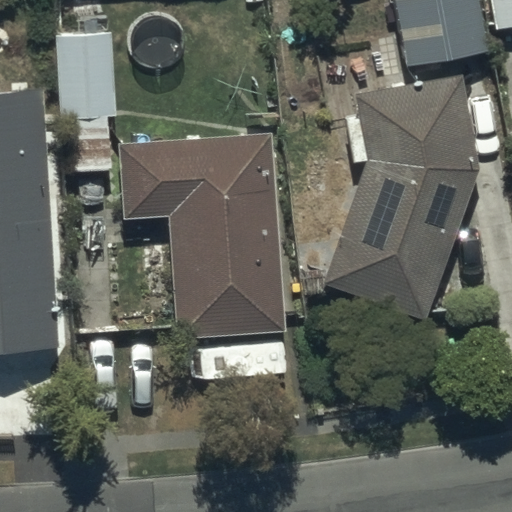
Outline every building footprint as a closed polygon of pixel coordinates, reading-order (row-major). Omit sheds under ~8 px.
[(478,49),(469,0),(385,0),(397,64),(478,49)] [(511,0),(482,0),(490,37),(511,32),(511,0)] [(106,44),(53,46),(55,125),(108,124),(106,44)] [(469,180),(449,87),(346,108),(351,129),(337,132),(345,172),(357,172),(313,292),(415,329),(469,180)] [(0,361),(50,358),(33,100),(0,102),(0,361)] [(120,229),(161,226),(171,350),(274,342),(259,147),(114,158),(120,229)]
